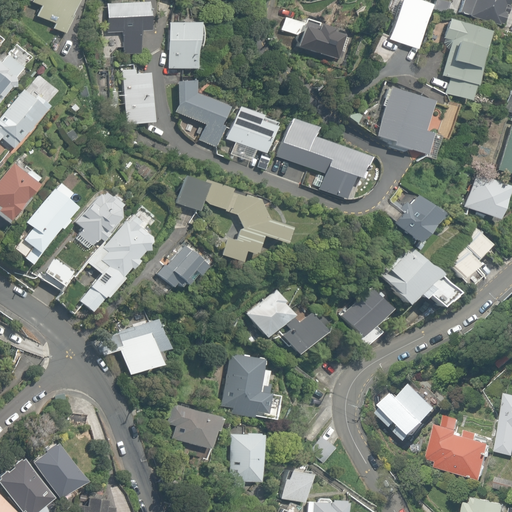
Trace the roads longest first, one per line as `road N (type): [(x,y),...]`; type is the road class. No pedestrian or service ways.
road 1 (residential): [(148,0),(163,130),(185,152),(351,210),(368,207),(393,167),(266,59),(259,44),(266,0)]
road 2 (residential): [(391,511),(344,417),(353,383),(511,274)]
road 3 (residential): [(153,511),(119,419),(82,355)]
